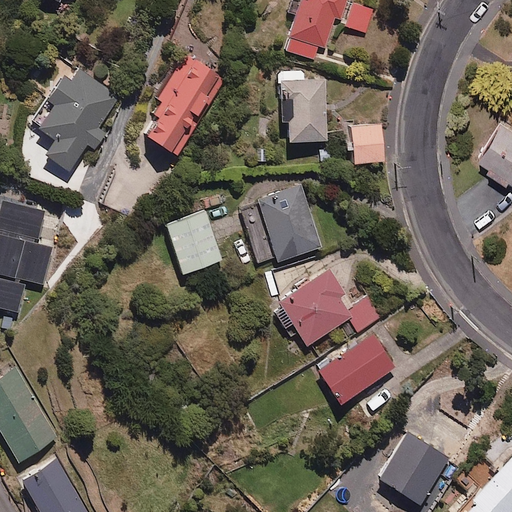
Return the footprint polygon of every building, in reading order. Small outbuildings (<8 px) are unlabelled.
[(345,0),(299,0),(285,54),(313,61),(317,47),(325,49),(334,18),(340,20),(345,0)] [(371,11),(352,5),(345,29),(365,34),(371,11)] [(225,82),(186,57),(147,116),(156,121),(143,141),(173,161),(225,82)] [(70,85),(62,79),(46,104),(43,102),(29,125),(39,131),(37,134),(54,145),(44,162),(68,177),(86,148),(96,154),(108,136),(98,129),(118,98),(78,73),(70,85)] [(303,83),(303,74),(279,74),(280,126),(287,126),(288,145),(326,145),(324,83),(303,83)] [(383,164),(380,126),(350,128),(353,166),(383,164)] [(489,169),(487,173),(508,187),(510,183),(511,184),(511,131),(503,126),(479,163),(489,169)] [(241,217),(259,270),(276,265),(321,249),(299,186),(256,202),(259,211),(241,217)] [(0,312),(2,312),(0,319),(0,331),(13,335),(24,287),(24,283),(44,288),(52,250),(37,247),(38,242),(44,214),(0,204),(0,312)] [(222,264),(204,212),(164,226),(181,278),(222,264)] [(351,307),(328,271),(270,309),(288,338),(295,333),(305,349),(349,321),(357,333),(378,319),(364,298),(351,307)] [(395,370),(372,336),(316,374),(340,408),(395,370)] [(55,434),(15,362),(0,370),(0,426),(17,456),(55,434)] [(445,455),(403,426),(372,470),(414,499),(445,455)] [(501,511),(511,502),(511,448),(448,508),(452,511),(501,511)] [(87,511),(54,454),(21,474),(43,511),(87,511)]
